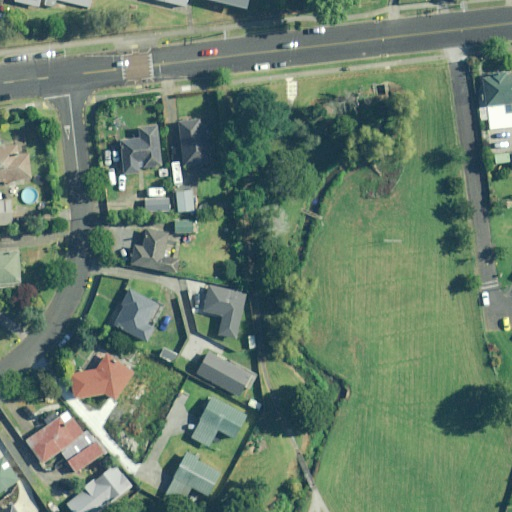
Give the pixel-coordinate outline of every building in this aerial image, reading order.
[(484,70),(484,73),(476,74),(479,106),(483,106),(485,129),(511,126),(511,114),(511,110),(511,70),(502,72),(502,69),(484,70)] [(210,117),(181,120),(185,167),(215,164),(210,117)] [(142,135),(122,137),(124,173),(142,172),(142,168),(165,167),(162,125),(141,126),(142,135)] [(15,156),(14,143),(0,144),(0,182),(34,180),(32,155),(15,156)] [(508,149),(491,152),(492,163),(509,161),(508,149)] [(194,191),(178,191),(179,212),(195,211),(194,191)] [(172,198),(147,197),(147,212),(171,213),(172,198)] [(14,201),(0,201),(0,224),(15,223),(14,201)] [(195,219),(174,218),(173,233),(195,233),(195,219)] [(171,232),(147,228),(143,247),(133,245),(130,264),(178,273),(180,258),(167,255),(171,232)] [(0,284),(21,283),(20,250),(0,250),(0,284)] [(163,300),(131,286),(114,327),(151,343),(159,326),(153,324),(163,300)] [(100,367),(72,374),(76,400),(108,396),(138,413),(160,375),(111,347),(100,367)] [(250,412),(213,394),(191,438),(212,448),(221,431),(237,439),(250,412)] [(85,431),(70,410),(29,440),(46,463),(61,452),(79,475),(108,453),(89,428),(85,431)] [(225,471),(187,451),(164,495),(186,507),(195,490),(211,498),(225,471)] [(40,493),(15,455),(8,460),(6,456),(0,459),(0,496),(6,493),(18,511),(47,511),(36,495),(40,493)] [(82,488),(84,491),(69,503),(76,511),(101,511),(134,485),(116,464),(98,479),(96,477),(82,488)]
